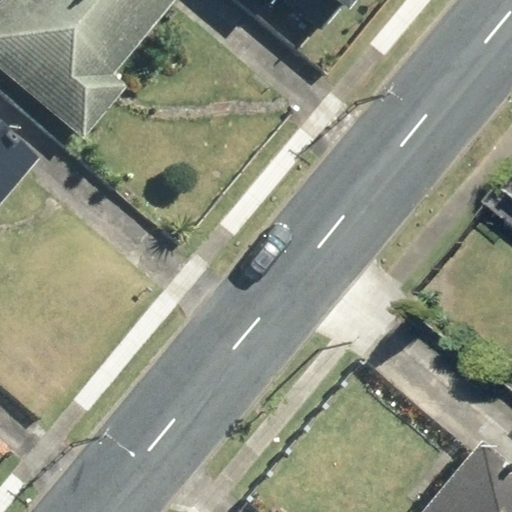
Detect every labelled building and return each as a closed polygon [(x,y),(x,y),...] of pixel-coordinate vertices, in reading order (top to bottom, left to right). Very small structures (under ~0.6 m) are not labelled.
[(0,0),(0,84),(74,146),(110,104),(92,89),(167,0),(0,0)] [(218,0),(175,0),(167,8),(213,53),(243,24),(218,0)] [(0,185),(15,168),(0,155),(0,185)] [(511,187),(487,220),(511,239),(511,187)] [(409,511),(511,511),(511,494),(458,452),(409,511)]
